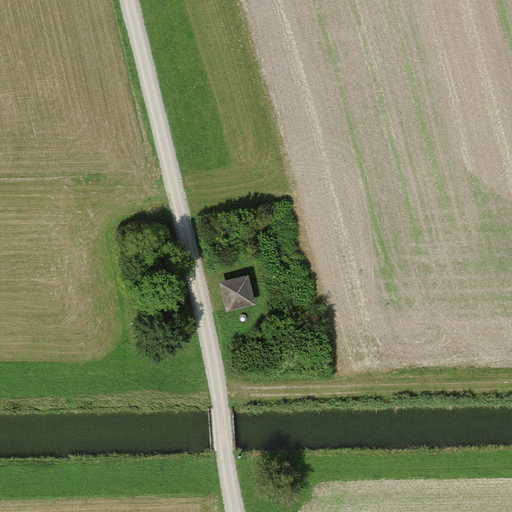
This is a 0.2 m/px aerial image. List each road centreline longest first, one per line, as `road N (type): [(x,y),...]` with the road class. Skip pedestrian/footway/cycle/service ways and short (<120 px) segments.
road 1 (track): [(126,0),(219,393)]
road 2 (track): [(219,393),(238,511)]
